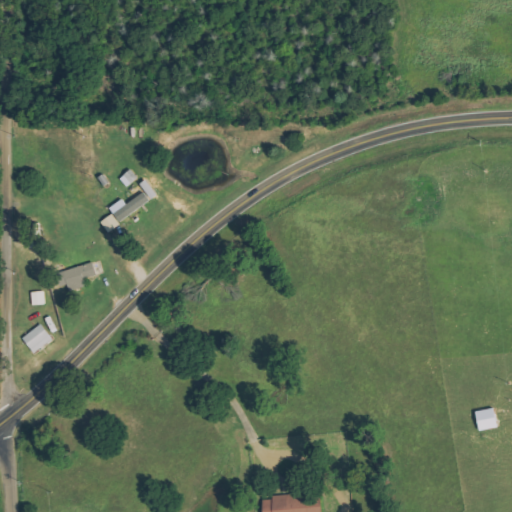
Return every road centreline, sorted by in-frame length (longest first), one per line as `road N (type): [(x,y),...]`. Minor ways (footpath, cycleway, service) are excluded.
road 1 (secondary): [(0,426),(229,205),(390,136),(471,115),(511,115)]
road 2 (residential): [(7,422),(2,0)]
